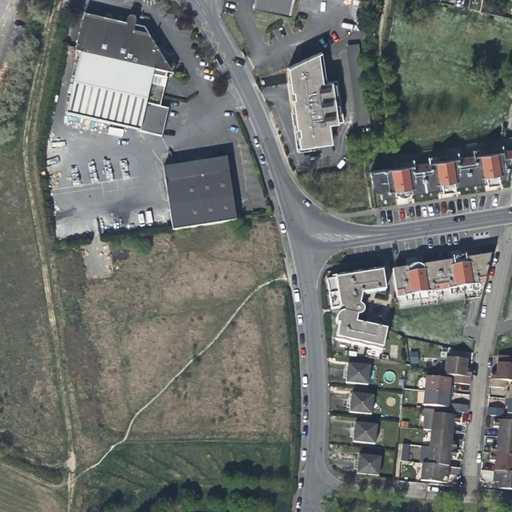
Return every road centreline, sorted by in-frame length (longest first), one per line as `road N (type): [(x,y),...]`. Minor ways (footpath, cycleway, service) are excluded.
road 1 (track): [(69,511),(25,151),(52,0)]
road 2 (residential): [(511,228),(483,350),(466,497)]
road 3 (residential): [(195,0),(256,115),(298,241)]
road 4 (residential): [(310,484),(313,399),(298,241)]
road 5 (residential): [(298,241),(511,213)]
road 6 (unknown): [(218,90),(167,130),(142,138),(70,136)]
road 7 (residential): [(466,497),(310,484)]
road 8 (unknown): [(143,0),(176,13),(203,77),(218,90)]
